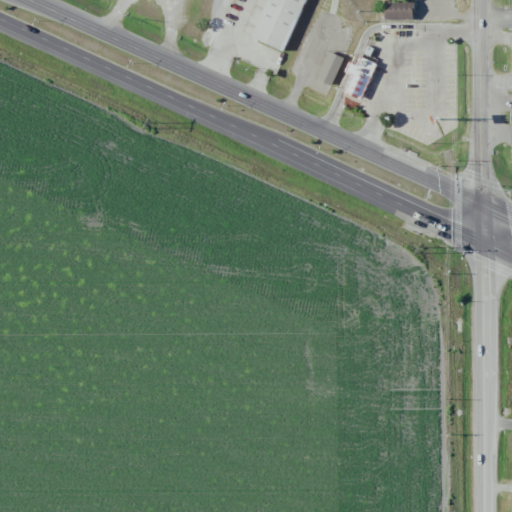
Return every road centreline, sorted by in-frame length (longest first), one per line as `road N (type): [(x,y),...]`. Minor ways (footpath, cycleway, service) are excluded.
road 1 (secondary): [(0,19),(511,255)]
road 2 (secondary): [(511,220),(28,0)]
road 3 (tertiary): [(483,242),(483,511)]
road 4 (tertiary): [(481,0),(483,242)]
